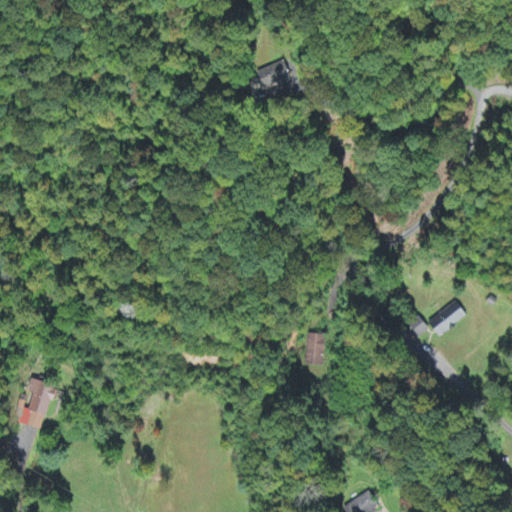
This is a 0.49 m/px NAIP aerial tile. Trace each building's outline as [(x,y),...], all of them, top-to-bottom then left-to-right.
[(257,74),(264,92),(294,80),(287,62),(257,74)] [(426,327),(439,340),(464,316),(451,303),(426,327)] [(428,332),(419,319),(409,326),(418,339),(428,332)] [(324,337),(307,336),(305,367),(322,368),(324,337)] [(40,432),(48,402),(58,405),(62,391),(29,382),(26,394),(31,396),(27,412),(22,411),(18,426),(40,432)] [(346,511),(377,511),(370,495),(344,506),(346,511)]
